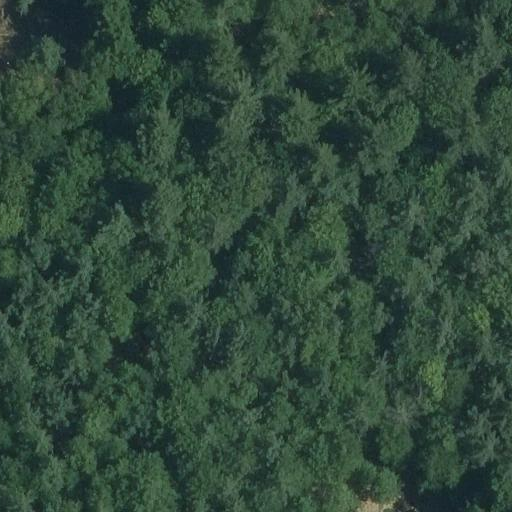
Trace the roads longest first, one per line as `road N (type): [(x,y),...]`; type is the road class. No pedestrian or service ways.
road 1 (track): [(160,424),(79,0)]
road 2 (track): [(511,359),(292,400)]
road 3 (track): [(292,400),(160,424)]
